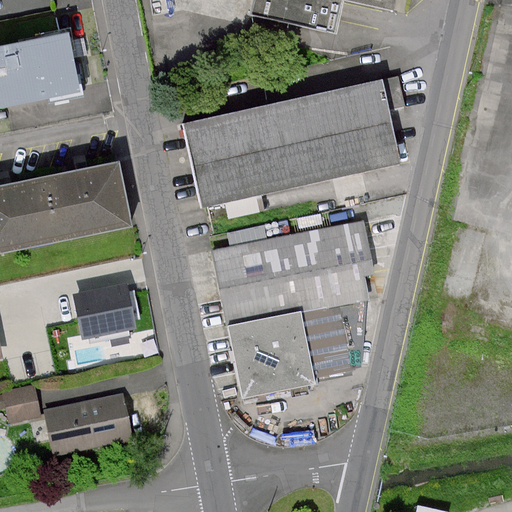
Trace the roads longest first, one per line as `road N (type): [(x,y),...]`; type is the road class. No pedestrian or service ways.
road 1 (unclassified): [(120,0),(215,484)]
road 2 (tertiary): [(361,464),(464,0)]
road 3 (residential): [(26,511),(215,484)]
road 4 (residential): [(215,484),(361,464)]
